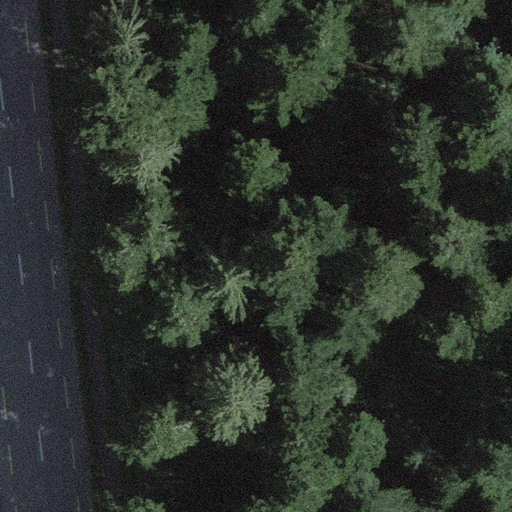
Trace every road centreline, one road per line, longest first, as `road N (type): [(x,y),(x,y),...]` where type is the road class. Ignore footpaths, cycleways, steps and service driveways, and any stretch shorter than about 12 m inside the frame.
road 1 (track): [(340,0),(444,347),(460,511)]
road 2 (primary): [(0,46),(51,511)]
